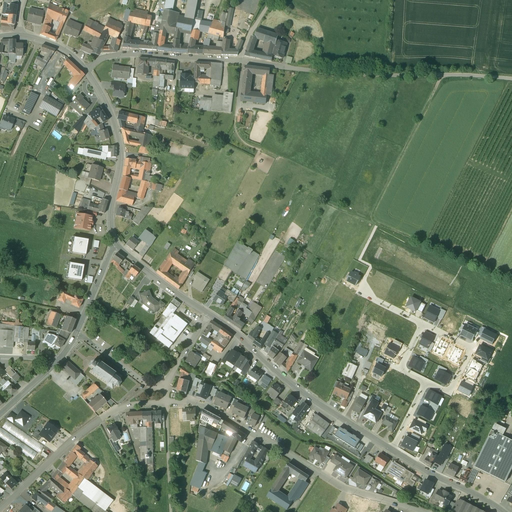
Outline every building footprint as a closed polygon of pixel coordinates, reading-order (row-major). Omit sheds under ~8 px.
[(165,0),(165,3),(164,11),(170,12),(172,0),(165,0)] [(188,0),(184,18),(194,20),(196,11),(197,0),(188,0)] [(61,23),(63,24),(68,12),(49,4),(47,9),(47,11),(45,17),(52,19),(61,23)] [(17,6),(10,5),(9,16),(15,16),(17,9),(17,6)] [(147,15),(148,12),(132,8),(130,13),(147,17),(147,15)] [(234,9),(229,8),(226,26),(230,27),(234,9)] [(43,12),(30,9),(27,21),(40,25),(42,16),(43,12)] [(160,32),(160,33),(165,33),(175,34),(175,32),(177,25),(179,17),(179,14),(170,12),(164,11),(163,14),(162,18),(161,29),(160,32)] [(202,12),(196,11),(194,20),(200,21),(202,12)] [(129,19),(128,22),(134,23),(142,25),(144,26),(145,26),(147,17),(130,13),(129,19)] [(147,15),(147,17),(145,26),(147,26),(155,28),(161,29),(162,18),(147,15)] [(15,16),(9,16),(8,20),(1,19),(0,23),(14,26),(15,16)] [(52,19),(45,17),(43,24),(43,25),(49,28),(52,19)] [(184,18),(179,17),(177,25),(175,32),(180,33),(186,34),(184,44),(189,45),(191,35),(192,31),(194,20),(184,18)] [(106,24),(111,26),(114,21),(109,18),(106,24)] [(87,20),(87,22),(103,30),(104,27),(97,23),(96,25),(87,20)] [(200,21),(194,20),(192,31),(200,32),(208,34),(212,25),(212,23),(200,21)] [(219,21),(214,20),(212,23),(212,25),(225,28),(225,23),(219,21)] [(81,26),(68,21),(63,33),(68,36),(69,34),(76,38),(81,26)] [(95,36),(99,38),(102,31),(103,30),(87,22),(83,30),(95,36)] [(134,23),(128,22),(127,25),(124,37),(128,39),(130,32),(132,31),(134,23)] [(123,26),(117,23),(114,28),(120,31),(123,26)] [(103,30),(102,31),(107,34),(113,37),(117,38),(120,31),(114,28),(111,26),(106,24),(104,27),(103,30)] [(49,28),(43,25),(40,35),(49,39),(51,35),(47,33),(49,28)] [(137,43),(136,43),(135,44),(135,49),(138,50),(139,49),(140,43),(143,32),(144,26),(142,25),(137,43)] [(225,28),(212,25),(208,34),(215,36),(223,38),(224,33),(225,29),(225,28)] [(143,32),(140,43),(139,49),(143,50),(143,44),(147,26),(145,26),(144,26),(143,32)] [(60,29),(59,29),(55,37),(51,35),(49,39),(55,41),(60,29)] [(278,35),(257,29),(254,37),(256,38),(266,41),(268,42),(268,39),(276,42),(276,41),(278,35)] [(99,38),(98,40),(103,42),(107,34),(102,31),(99,38)] [(200,32),(192,31),(191,35),(189,45),(188,49),(192,49),(192,47),(193,47),(195,40),(197,41),(200,32)] [(90,46),(82,44),(80,50),(90,55),(91,54),(98,40),(99,38),(95,36),(90,46)] [(152,45),(147,44),(143,44),(143,50),(156,50),(159,37),(154,36),(152,45)] [(117,38),(113,37),(110,48),(101,48),(100,49),(101,50),(100,53),(116,52),(119,41),(116,40),(117,38)] [(132,42),(128,42),(128,39),(124,37),(121,48),(135,49),(135,44),(132,42)] [(169,48),(162,47),(165,37),(159,37),(157,50),(168,52),(169,48)] [(252,37),(249,44),(244,56),(260,59),(261,55),(257,54),(257,53),(253,52),(252,51),(256,38),(254,37),(252,37)] [(228,40),(223,39),(223,43),(221,55),(233,55),(235,51),(228,51),(229,40),(228,40)] [(276,42),(268,39),(268,42),(266,41),(263,55),(261,55),(260,59),(271,61),(272,56),(275,45),(276,42)] [(15,40),(9,40),(4,40),(4,45),(9,45),(9,54),(15,55),(15,45),(15,40)] [(103,42),(98,40),(91,54),(98,56),(100,53),(101,50),(100,49),(101,48),(104,43),(103,42)] [(184,47),(178,47),(179,41),(174,40),(173,48),(172,53),(183,54),(184,47)] [(239,40),(235,49),(235,51),(233,55),(237,55),(243,42),(239,40)] [(287,44),(276,41),(276,42),(275,45),(272,56),(283,58),(287,44)] [(55,50),(46,47),(44,51),(47,52),(47,53),(48,54),(44,61),(47,63),(52,55),(55,50)] [(15,55),(9,54),(8,60),(7,62),(10,62),(15,62),(15,60),(15,56),(15,55)] [(44,61),(37,57),(34,64),(43,69),(44,67),(47,63),(44,61)] [(148,59),(139,59),(137,75),(146,75),(148,64),(148,59)] [(166,61),(156,60),(156,65),(155,71),(160,71),(160,67),(163,67),(163,66),(166,66),(166,61)] [(174,71),(175,62),(166,61),(166,66),(170,67),(169,70),(174,71)] [(204,63),(195,63),(194,77),(200,77),(200,76),(200,68),(204,68),(204,63)] [(217,64),(204,63),(204,68),(207,68),(207,76),(215,76),(217,64)] [(71,64),(68,68),(76,76),(69,84),(74,88),(84,76),(71,64)] [(129,68),(118,67),(118,66),(112,66),(112,72),(112,77),(127,79),(128,79),(129,73),(129,69),(129,68)] [(250,67),(245,67),(243,83),(250,83),(252,73),(261,74),(262,69),(252,68),(252,67),(250,66),(250,67)] [(270,70),(262,69),(261,74),(264,75),(262,95),(267,96),(271,96),(273,76),(269,75),(270,70)] [(182,75),(181,75),(181,80),(181,88),(194,89),(194,83),(194,77),(187,76),(187,75),(182,75)] [(199,83),(194,83),(194,89),(194,90),(220,92),(221,76),(215,76),(215,82),(214,87),(210,86),(210,84),(199,84),(199,83)] [(207,76),(200,76),(200,77),(194,77),(194,83),(199,83),(199,84),(210,84),(210,86),(214,87),(215,82),(215,76),(207,76)] [(249,94),(250,83),(243,83),(242,93),(249,94)] [(119,84),(119,87),(114,87),(113,96),(118,96),(119,98),(121,98),(122,97),(123,97),(124,85),(119,84)] [(37,97),(30,93),(21,112),(28,116),(37,97)] [(249,94),(242,93),(241,101),(265,104),(267,96),(262,95),(249,94)] [(232,114),(234,95),(224,94),(224,97),(214,96),(213,99),(201,98),(200,111),(232,114)] [(89,106),(82,100),(83,99),(79,95),(70,106),(80,115),(89,106)] [(63,106),(45,96),(39,108),(56,118),(63,106)] [(108,121),(100,108),(92,112),(95,118),(100,116),(104,123),(108,121)] [(128,114),(119,112),(117,119),(118,120),(122,120),(126,121),(128,114)] [(137,116),(128,114),(126,121),(136,123),(137,116)] [(91,120),(88,116),(85,120),(84,122),(88,128),(89,129),(94,129),(97,126),(92,120),(91,120)] [(144,118),(137,116),(136,123),(135,127),(142,128),(143,125),(144,118)] [(14,120),(4,117),(0,126),(0,127),(8,131),(10,130),(11,128),(10,126),(10,125),(12,125),(14,120)] [(82,117),(77,123),(81,127),(84,122),(85,120),(82,117)] [(24,123),(16,120),(14,125),(15,126),(22,129),(24,123)] [(122,120),(118,120),(120,128),(121,129),(134,132),(135,129),(124,126),(123,124),(122,120)] [(88,128),(84,122),(81,127),(79,130),(84,133),(88,128)] [(102,124),(97,126),(94,129),(95,133),(99,132),(103,131),(102,124)] [(134,132),(121,129),(122,135),(127,136),(127,135),(134,137),(140,137),(141,133),(134,132)] [(103,131),(99,132),(101,140),(101,141),(109,139),(106,130),(103,131)] [(140,137),(139,143),(138,147),(145,149),(146,143),(148,135),(141,133),(140,137)] [(127,136),(122,135),(124,144),(133,146),(133,142),(129,141),(127,140),(127,136)] [(116,147),(108,147),(108,152),(111,152),(111,158),(116,158),(116,147)] [(116,162),(116,158),(111,158),(111,152),(108,152),(102,152),(81,148),(79,155),(98,159),(100,153),(106,154),(105,160),(116,162)] [(136,160),(124,159),(123,167),(128,168),(135,168),(136,160)] [(149,164),(142,163),(141,169),(140,177),(139,181),(142,181),(144,182),(144,181),(148,182),(151,164),(149,164)] [(103,169),(91,165),(89,174),(87,178),(87,179),(91,180),(99,182),(103,169)] [(128,168),(123,167),(122,177),(129,179),(134,180),(139,181),(140,177),(135,176),(134,177),(129,176),(127,176),(128,168)] [(89,186),(91,180),(87,179),(87,178),(81,176),(80,181),(89,186)] [(144,181),(144,182),(142,181),(141,185),(138,195),(136,199),(142,200),(146,188),(149,189),(150,183),(148,182),(144,181)] [(128,184),(121,183),(118,193),(125,195),(126,192),(128,184)] [(164,186),(153,184),(151,189),(163,192),(164,186)] [(125,195),(118,193),(116,201),(132,206),(134,198),(131,197),(125,195)] [(83,199),(81,208),(88,210),(89,205),(90,201),(83,199)] [(108,202),(102,200),(101,207),(98,207),(92,206),(91,211),(103,214),(108,202)] [(143,207),(132,221),(137,226),(152,208),(143,207)] [(123,210),(118,209),(116,216),(123,218),(124,214),(125,211),(123,210)] [(92,218),(76,215),(74,228),(89,231),(90,226),(91,226),(92,225),(92,224),(92,223),(91,223),(92,218)] [(186,224),(181,234),(184,235),(186,231),(188,232),(191,227),(186,224)] [(156,239),(145,230),(139,238),(141,240),(146,244),(148,245),(150,247),(156,239)] [(85,256),(88,240),(75,238),(74,241),(72,241),(70,250),(72,250),(72,254),(85,256)] [(136,241),(132,239),(130,241),(126,246),(133,251),(138,243),(136,241)] [(217,278),(225,282),(232,271),(246,280),(259,255),(238,241),(217,278)] [(150,247),(146,244),(138,255),(142,258),(150,247)] [(174,248),(171,253),(191,267),(194,263),(189,260),(188,261),(178,255),(180,252),(174,248)] [(124,259),(116,253),(112,260),(119,265),(124,259)] [(191,267),(171,253),(166,259),(184,271),(189,274),(191,271),(192,268),(191,267)] [(166,259),(156,273),(170,283),(173,279),(165,273),(171,262),(166,259)] [(119,265),(112,260),(110,263),(116,269),(118,266),(119,265)] [(81,281),(84,266),(70,264),(70,267),(68,266),(66,276),(68,276),(68,279),(81,281)] [(140,271),(133,266),(125,277),(128,280),(131,275),(135,277),(140,271)] [(189,274),(184,271),(179,278),(178,278),(178,279),(175,277),(173,279),(170,283),(179,290),(187,276),(189,274)] [(207,278),(198,272),(194,279),(196,280),(192,286),(202,293),(206,286),(203,284),(207,278)] [(354,273),(353,274),(351,273),(346,281),(356,286),(360,277),(358,276),(358,275),(354,273)] [(246,282),(241,290),(244,292),(245,289),(247,289),(249,287),(250,285),(246,282)] [(237,296),(239,292),(233,288),(230,293),(228,296),(228,297),(227,299),(233,303),(237,296)] [(68,294),(61,291),(57,300),(64,303),(66,299),(68,294)] [(224,295),(219,292),(216,296),(216,297),(214,301),(222,306),(227,299),(228,297),(228,296),(230,293),(227,291),(225,294),(224,295)] [(159,304),(151,298),(149,292),(140,295),(142,301),(143,300),(144,303),(150,308),(149,309),(155,313),(159,307),(161,309),(164,305),(161,302),(159,304)] [(74,297),(68,294),(66,299),(72,302),(74,297)] [(77,298),(74,297),(72,302),(71,305),(78,308),(82,300),(78,299),(79,297),(77,296),(77,298)] [(237,304),(241,306),(241,305),(243,302),(244,300),(237,296),(233,303),(230,307),(234,309),(237,304)] [(406,308),(415,312),(416,310),(420,302),(411,298),(406,308)] [(174,299),(167,309),(173,314),(180,305),(177,303),(178,302),(174,299)] [(425,305),(420,302),(416,310),(422,312),(425,305)] [(245,308),(241,305),(241,306),(238,310),(242,313),(246,316),(249,318),(252,313),(248,310),(245,308)] [(439,311),(430,306),(424,318),(434,322),(436,317),(439,311)] [(230,307),(224,318),(230,323),(233,318),(230,316),(234,309),(230,307)] [(254,321),(261,310),(260,309),(256,307),(252,313),(249,318),(254,321)] [(173,314),(167,309),(163,313),(168,317),(153,336),(169,348),(170,347),(187,325),(183,322),(173,314)] [(440,309),(439,311),(436,317),(442,320),(446,312),(440,309)] [(233,318),(230,323),(237,328),(240,324),(241,324),(241,323),(237,320),(242,313),(238,310),(233,318)] [(60,315),(51,312),(46,325),(55,328),(60,315)] [(241,323),(241,324),(244,326),(249,318),(246,316),(241,323)] [(75,320),(67,317),(64,325),(63,324),(61,331),(69,334),(70,334),(75,320)] [(222,328),(211,321),(205,331),(209,333),(212,328),(219,333),(219,332),(222,328)] [(274,328),(267,324),(264,329),(268,331),(271,333),(272,331),(274,328)] [(321,326),(316,324),(310,334),(315,337),(321,326)] [(471,327),(465,325),(465,326),(462,331),(460,335),(466,338),(471,327)] [(24,343),(25,328),(14,326),(14,331),(13,342),(14,342),(24,343)] [(250,334),(248,337),(250,339),(254,342),(256,339),(257,338),(256,338),(258,336),(257,335),(261,329),(259,328),(258,327),(252,335),(250,334)] [(471,327),(466,338),(471,340),(473,336),(475,332),(476,330),(471,327)] [(233,336),(222,328),(219,332),(223,335),(226,337),(221,345),(225,348),(233,336)] [(14,331),(0,330),(0,346),(13,347),(14,342),(13,342),(14,331)] [(481,337),(480,339),(487,342),(487,343),(492,345),(494,342),(493,341),(496,335),(485,330),(481,337)] [(61,331),(57,337),(64,341),(69,334),(61,331)] [(268,331),(262,340),(265,342),(271,333),(268,331)] [(272,331),(264,345),(268,347),(270,348),(271,346),(278,334),(272,331)] [(219,333),(213,340),(217,343),(223,335),(219,332),(219,333)] [(428,348),(431,342),(434,336),(425,332),(419,344),(427,348),(428,348)] [(48,335),(47,334),(43,342),(51,347),(53,345),(57,337),(54,336),(48,335)] [(213,341),(208,338),(203,335),(199,340),(209,347),(210,345),(213,341)] [(64,341),(57,337),(53,345),(51,347),(53,349),(55,346),(60,349),(64,341)] [(261,342),(256,339),(254,342),(253,343),(261,349),(265,342),(262,340),(261,342)] [(284,344),(276,339),(274,342),(277,344),(282,347),(284,344)] [(217,343),(213,340),(213,341),(210,345),(214,347),(213,349),(216,351),(217,349),(221,352),(225,348),(221,345),(217,343)] [(394,340),(392,345),(399,348),(398,349),(399,350),(402,344),(394,340)] [(439,342),(435,350),(434,352),(442,357),(444,354),(446,349),(448,344),(440,340),(439,342)] [(274,342),(271,346),(272,347),(268,354),(267,355),(273,360),(279,352),(275,349),(275,347),(277,344),(274,342)] [(293,353),(298,356),(301,350),(304,344),(300,342),(293,353)] [(384,354),(393,359),(398,349),(399,348),(392,345),(389,343),(384,354)] [(477,352),(476,355),(481,358),(487,360),(488,358),(491,352),(480,346),(477,352)] [(366,357),(369,352),(358,347),(355,352),(366,357)] [(455,347),(453,350),(449,358),(448,360),(457,364),(463,351),(455,347)] [(289,350),(286,348),(282,354),(285,357),(285,358),(291,351),(289,350)] [(315,354),(306,349),(304,352),(313,357),(315,354)] [(237,352),(236,353),(232,350),(230,354),(226,360),(228,361),(235,365),(241,356),(240,356),(241,355),(237,352)] [(200,358),(192,353),(186,362),(194,367),(200,358)] [(280,353),(273,362),(283,369),(285,366),(281,363),(285,357),(282,354),(280,353)] [(312,358),(303,353),(297,362),(305,367),(305,368),(310,371),(317,360),(313,357),(312,358)] [(246,358),(244,359),(241,356),(235,365),(238,367),(237,368),(242,372),(243,372),(247,366),(246,366),(246,364),(248,361),(247,360),(247,359),(246,358)] [(295,360),(290,357),(285,366),(283,369),(287,373),(295,360)] [(408,366),(420,372),(425,363),(418,360),(413,357),(408,366)] [(381,367),(384,360),(379,358),(376,364),(377,364),(381,367)] [(468,368),(478,373),(482,365),(476,362),(472,360),(468,368)] [(81,373),(67,361),(61,368),(72,377),(75,380),(80,374),(81,373)] [(110,370),(107,368),(107,367),(107,366),(106,367),(103,365),(103,364),(102,365),(99,362),(99,361),(98,362),(97,361),(97,362),(98,362),(96,365),(93,363),(93,361),(92,362),(92,363),(90,366),(89,366),(89,367),(90,367),(93,369),(91,371),(90,370),(90,371),(91,372),(90,373),(91,373),(91,372),(95,375),(94,376),(95,376),(95,375),(99,378),(98,379),(99,379),(99,378),(103,381),(102,382),(103,381),(107,383),(106,384),(107,385),(109,381),(114,386),(113,387),(114,387),(114,386),(118,386),(118,387),(119,387),(118,386),(120,383),(121,383),(120,382),(119,380),(120,379),(120,378),(119,379),(113,376),(116,373),(115,372),(114,373),(111,371),(111,370),(111,369),(110,370)] [(215,365),(210,363),(207,370),(212,372),(215,365)] [(355,366),(348,363),(342,376),(349,379),(355,366)] [(385,369),(381,367),(377,364),(372,373),(381,377),(385,369)] [(16,373),(9,366),(3,372),(5,374),(6,373),(10,378),(11,378),(16,373)] [(247,366),(243,372),(242,372),(241,374),(245,376),(246,374),(250,369),(250,368),(247,366)] [(190,373),(182,367),(180,372),(184,375),(188,377),(190,373)] [(262,374),(254,368),(252,370),(249,376),(258,381),(262,374)] [(474,380),(478,373),(468,368),(465,375),(469,377),(474,380)] [(439,370),(434,379),(446,385),(451,376),(445,373),(439,370)] [(16,373),(11,378),(15,382),(20,378),(16,373)] [(188,377),(194,381),(195,378),(196,376),(190,373),(188,377)] [(75,380),(72,377),(68,381),(72,384),(73,383),(76,386),(84,377),(80,374),(75,380)] [(265,375),(261,381),(268,386),(272,380),(265,375)] [(194,381),(193,386),(196,386),(198,382),(200,383),(202,380),(195,378),(194,381)] [(180,379),(179,379),(177,391),(181,392),(180,393),(186,395),(189,382),(185,381),(180,379)] [(5,384),(2,380),(0,381),(0,384),(2,386),(5,390),(11,385),(8,381),(5,384)] [(473,387),(472,387),(464,383),(462,382),(458,390),(469,396),(473,387)] [(197,396),(206,400),(208,394),(211,387),(210,387),(202,383),(197,396)] [(336,389),(334,394),(344,399),(346,400),(347,397),(349,393),(351,389),(351,388),(350,389),(343,386),(344,385),(339,383),(336,389)] [(94,384),(80,396),(83,400),(98,388),(94,384)] [(277,387),(274,384),(267,393),(275,399),(276,398),(283,390),(278,386),(277,387)] [(16,391),(11,385),(5,390),(6,390),(11,396),(16,391)] [(208,394),(214,396),(217,391),(217,390),(213,389),(214,387),(211,386),(210,387),(211,387),(208,394)] [(425,399),(431,402),(438,405),(442,397),(429,391),(425,399)] [(220,393),(219,393),(217,398),(215,403),(221,406),(225,396),(220,393)] [(100,395),(95,399),(94,398),(92,399),(94,400),(88,405),(95,413),(106,402),(100,395)] [(297,400),(290,395),(281,407),(285,409),(288,405),(291,408),(297,400)] [(231,399),(225,396),(221,406),(227,409),(229,404),(232,399),(231,399)] [(281,401),(276,398),(275,399),(272,403),(277,407),(281,401)] [(359,398),(352,410),(359,413),(366,401),(359,398)] [(371,404),(369,407),(374,410),(377,404),(373,401),(372,401),(371,404)] [(237,403),(236,403),(235,407),(232,413),(238,416),(242,406),(237,403)] [(299,409),(294,416),(296,417),(299,420),(308,407),(306,405),(303,403),(299,409)] [(437,409),(429,405),(427,409),(434,412),(435,413),(437,409)] [(248,409),(242,406),(238,416),(244,419),(247,412),(249,409),(248,409)] [(430,421),(434,412),(427,409),(421,406),(417,415),(430,421)] [(374,410),(369,407),(364,416),(375,422),(380,414),(380,413),(374,410)] [(195,409),(187,409),(187,410),(187,421),(190,421),(194,420),(194,416),(195,416),(195,409)] [(221,419),(203,410),(200,427),(205,429),(206,427),(209,420),(213,423),(221,427),(224,422),(220,420),(221,419)] [(29,417),(20,411),(16,417),(14,421),(23,426),(29,417)] [(12,423),(14,421),(16,417),(10,412),(6,418),(12,423)] [(143,412),(127,414),(127,418),(128,418),(129,424),(133,424),(138,424),(138,420),(143,420),(143,412)] [(152,412),(143,412),(143,420),(147,420),(147,422),(152,422),(152,412)] [(161,412),(152,412),(152,422),(155,422),(155,423),(161,423),(161,422),(161,413),(161,412)] [(399,418),(388,412),(386,416),(397,422),(399,418)] [(259,417),(253,414),(249,424),(255,427),(257,421),(259,417)] [(330,425),(315,414),(305,427),(321,438),(330,425)] [(280,415),(277,418),(284,423),(286,420),(280,415)] [(397,422),(386,416),(383,422),(390,425),(388,429),(392,432),(397,422)] [(138,424),(133,424),(133,429),(137,430),(137,429),(141,429),(141,428),(143,428),(143,420),(138,420),(138,424)] [(414,420),(409,429),(421,435),(423,431),(425,432),(427,426),(425,425),(417,421),(414,420)] [(43,447),(7,421),(2,427),(39,453),(43,447)] [(146,428),(143,428),(144,459),(153,458),(152,422),(147,422),(146,422),(146,428)] [(231,426),(224,422),(221,427),(225,429),(228,431),(231,426)] [(40,434),(39,435),(41,437),(48,442),(53,434),(54,435),(57,430),(48,423),(40,434)] [(114,424),(107,429),(111,436),(115,434),(118,439),(119,438),(118,436),(120,435),(114,424)] [(246,436),(231,426),(228,431),(233,434),(231,436),(237,440),(242,443),(244,440),(246,436)] [(205,429),(200,427),(199,433),(200,433),(199,441),(208,442),(209,442),(212,432),(205,429)] [(338,430),(333,427),(329,432),(334,436),(338,430)] [(37,454),(0,428),(0,436),(33,460),(37,454)] [(144,459),(143,428),(141,428),(141,429),(137,429),(137,430),(133,429),(134,438),(141,438),(141,459),(144,459)] [(343,430),(339,428),(338,430),(334,436),(344,443),(350,434),(347,432),(347,431),(344,429),(343,430)] [(40,434),(37,431),(32,437),(38,441),(41,437),(39,435),(40,434)] [(511,441),(491,431),(473,467),(479,470),(485,473),(486,475),(487,474),(491,476),(491,477),(492,477),(504,483),(511,467),(511,441)] [(230,439),(212,432),(209,442),(208,442),(207,450),(221,456),(222,454),(226,456),(229,457),(237,440),(231,436),(230,439)] [(409,439),(417,443),(420,437),(412,433),(409,439)] [(350,434),(344,443),(354,449),(355,449),(358,443),(360,440),(356,438),(356,437),(353,435),(353,436),(350,434)] [(401,446),(413,452),(417,443),(409,439),(406,437),(401,446)] [(208,442),(199,441),(198,445),(196,459),(196,461),(199,462),(206,464),(207,450),(208,442)] [(260,446),(252,442),(244,457),(249,459),(250,457),(251,458),(255,450),(257,451),(260,446)] [(364,446),(358,443),(355,449),(360,452),(364,446)] [(69,466),(77,456),(85,463),(87,459),(88,459),(78,451),(80,448),(76,445),(68,456),(63,462),(69,466)] [(445,461),(451,448),(445,445),(439,457),(436,456),(433,462),(440,466),(443,460),(445,461)] [(268,451),(263,448),(260,453),(255,463),(260,466),(265,458),(268,452),(268,451)] [(322,452),(315,448),(309,457),(314,460),(315,459),(322,463),(322,462),(326,457),(328,453),(324,450),(322,452)] [(432,453),(429,459),(426,457),(423,463),(431,466),(436,455),(432,453)] [(389,459),(380,454),(375,461),(380,465),(384,467),(389,459)] [(341,459),(335,455),(331,462),(337,466),(341,459)] [(373,458),(367,455),(364,460),(370,464),(373,458)] [(255,463),(247,458),(243,465),(256,473),(260,466),(255,463)] [(80,469),(77,473),(78,474),(84,478),(88,479),(97,467),(87,459),(85,463),(80,469)] [(353,467),(341,459),(337,466),(334,471),(346,479),(353,467)] [(58,478),(59,477),(64,470),(74,479),(78,474),(77,473),(74,471),(67,466),(63,462),(55,473),(51,478),(56,481),(66,490),(69,487),(58,478)] [(199,462),(196,471),(202,474),(206,464),(199,462)] [(404,469),(394,463),(388,473),(395,477),(396,476),(399,478),(404,470),(404,469)] [(302,473),(288,464),(285,468),(291,473),(299,478),(302,473)] [(449,464),(444,473),(453,478),(458,469),(449,464)] [(473,467),(466,481),(467,481),(470,483),(472,484),(479,470),(473,467)] [(276,492),(291,473),(285,468),(272,489),(276,492)] [(370,477),(359,469),(351,481),(356,484),(357,482),(364,487),(370,477)] [(410,473),(404,470),(399,478),(398,480),(402,482),(403,481),(404,482),(412,487),(414,483),(415,483),(411,480),(413,475),(414,475),(410,473)] [(202,474),(196,471),(191,485),(201,489),(206,475),(202,474)] [(466,471),(463,476),(461,475),(460,476),(459,475),(458,477),(459,477),(458,480),(465,483),(470,473),(466,471)] [(6,473),(0,478),(3,482),(9,475),(6,472),(6,473)] [(309,477),(302,473),(299,478),(300,479),(305,482),(309,477)] [(66,490),(72,495),(84,478),(78,474),(74,479),(69,487),(66,490)] [(419,479),(413,475),(411,480),(415,483),(414,483),(415,484),(419,479)] [(241,480),(234,476),(230,484),(236,488),(241,480)] [(12,479),(11,478),(5,484),(11,489),(17,483),(12,479)] [(50,486),(52,487),(59,494),(63,489),(61,487),(56,483),(51,478),(47,482),(36,493),(49,501),(49,502),(51,503),(54,499),(51,497),(44,492),(50,486)] [(112,500),(84,478),(72,495),(93,511),(105,511),(104,511),(112,500)] [(300,479),(287,499),(292,502),(294,499),(305,482),(300,479)] [(431,488),(433,484),(426,480),(423,485),(420,491),(428,494),(431,488)] [(308,484),(305,482),(294,499),(297,501),(308,484)] [(71,495),(63,489),(59,494),(56,498),(63,504),(71,495)] [(287,499),(276,492),(272,489),(266,497),(287,510),(292,502),(287,499)] [(442,492),(438,490),(433,500),(440,503),(441,502),(441,501),(446,492),(443,491),(442,492)] [(446,492),(441,501),(441,502),(443,503),(443,504),(447,506),(450,501),(452,497),(448,495),(448,494),(446,492)] [(40,496),(36,493),(31,498),(35,501),(37,499),(40,496)] [(49,502),(40,496),(37,499),(46,506),(49,502)] [(368,503),(353,497),(347,511),(346,511),(354,511),(359,504),(367,507),(368,503)] [(455,504),(450,501),(447,506),(447,507),(452,509),(455,504)] [(479,511),(477,510),(476,510),(473,508),(473,509),(472,508),(470,507),(469,507),(469,506),(467,505),(466,505),(464,503),(463,504),(463,503),(461,502),(460,502),(457,501),(455,505),(457,506),(454,511),(479,511)] [(49,502),(46,506),(45,507),(52,511),(54,509),(56,506),(51,503),(49,502)] [(378,507),(368,503),(367,507),(366,508),(370,509),(375,511),(378,507)]
